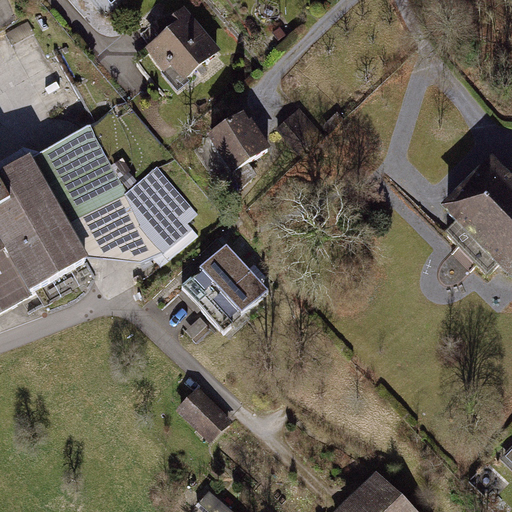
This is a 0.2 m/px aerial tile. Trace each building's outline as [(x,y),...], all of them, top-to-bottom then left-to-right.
[(215,53),(178,10),(137,47),(174,89),(215,53)] [(318,135),(298,114),(277,134),(296,155),(318,135)] [(267,152),(242,115),(210,136),(235,173),(267,152)] [(194,215),(153,168),(123,193),(86,128),(43,152),(24,164),(80,262),(102,266),(131,271),(158,255),(164,262),(196,235),(185,222),(194,215)] [(0,302),(80,262),(24,164),(17,153),(0,162),(0,302)] [(511,279),(511,277),(511,189),(492,168),(445,213),(511,279)] [(264,294),(220,249),(176,291),(219,336),(264,294)] [(192,392),(177,407),(211,442),(226,428),(192,392)] [(511,437),(493,459),(508,472),(511,475),(511,437)] [(408,511),(371,476),(336,511),(408,511)]
